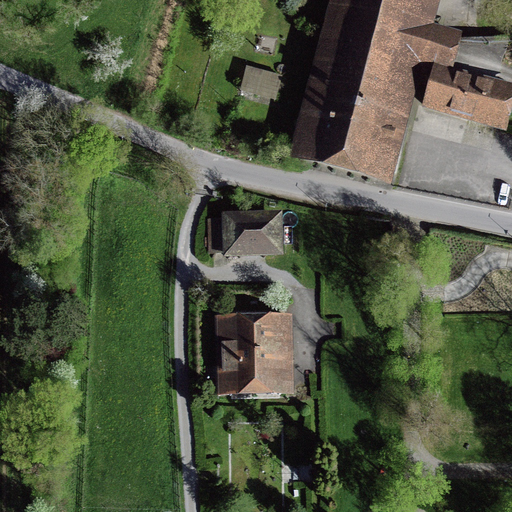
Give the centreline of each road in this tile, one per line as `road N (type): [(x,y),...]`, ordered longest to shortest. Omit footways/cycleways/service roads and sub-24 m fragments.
road 1 (unclassified): [(511,223),(216,168),(0,79)]
road 2 (unknown): [(216,168),(195,217),(189,282),(197,511)]
road 3 (unknown): [(195,217),(285,258),(310,308)]
